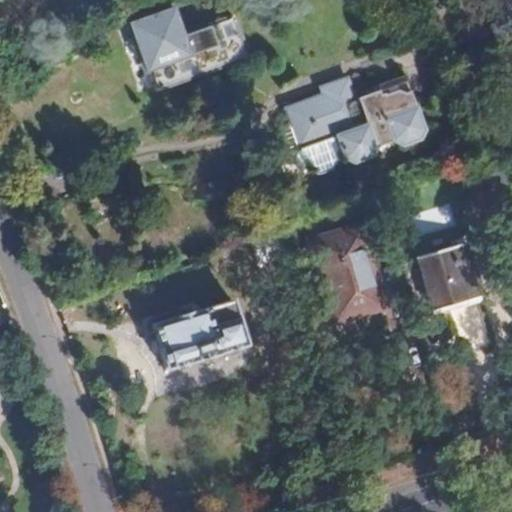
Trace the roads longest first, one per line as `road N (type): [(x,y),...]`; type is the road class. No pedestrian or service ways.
road 1 (residential): [(0,235),(101,511)]
road 2 (primary): [(511,475),(387,511)]
